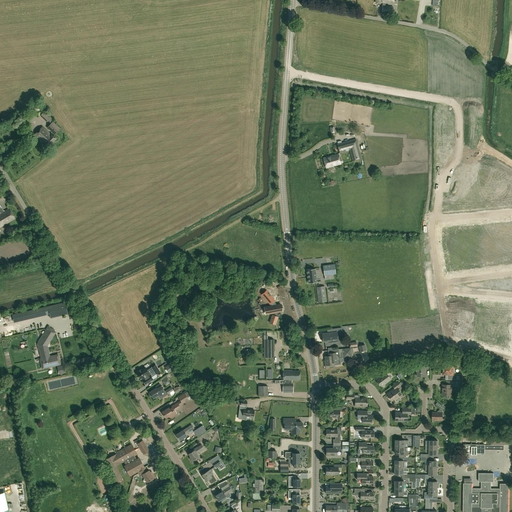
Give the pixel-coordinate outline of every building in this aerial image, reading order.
[(393,3),(393,0),(375,0),(375,2),(382,3),(382,11),(393,11),(393,6),(385,6),(385,3),(393,3)] [(55,134),(58,130),(53,125),(53,124),(54,123),(52,122),(48,127),(55,134)] [(51,135),(42,126),(34,135),(43,143),(42,143),(47,148),(56,139),(51,134),(51,135)] [(358,148),(357,144),(356,139),(350,141),(339,144),(337,145),(339,153),(342,152),(350,149),(353,161),(362,159),(358,147),(358,148)] [(326,168),(341,164),(338,154),(323,158),(326,168)] [(475,194),(472,194),(472,202),(480,202),(480,200),(483,200),(482,189),(475,190),(475,194)] [(454,193),(447,194),(448,203),(448,204),(457,204),(457,201),(458,201),(458,197),(464,196),(463,190),(454,191),(454,193)] [(502,192),(491,193),(492,201),(503,200),(502,192)] [(4,212),(0,205),(0,211),(1,213),(0,213),(0,227),(15,218),(9,208),(4,212)] [(476,226),(474,226),(475,238),(481,237),(481,239),(485,239),(484,230),(480,231),(480,225),(479,224),(476,225),(476,226)] [(487,230),(484,230),(485,239),(489,239),(489,238),(494,237),(494,233),(494,231),(494,229),(494,228),(493,224),(487,225),(487,230)] [(500,224),(493,224),(494,228),(494,229),(494,231),(494,233),(494,237),(500,237),(500,238),(504,238),(503,230),(501,230),(500,224)] [(468,232),(464,232),(465,241),(469,240),(469,238),(475,238),(474,226),(471,226),(471,225),(467,225),(468,226),(467,226),(468,232)] [(445,228),(441,229),(442,236),(446,236),(447,240),(455,239),(453,227),(449,228),(449,227),(445,227),(445,228)] [(449,247),(444,248),(445,255),(450,254),(451,256),(456,255),(456,253),(457,253),(455,240),(448,241),(449,247)] [(511,259),(510,253),(477,257),(478,258),(471,259),(473,269),(508,264),(508,259),(511,259)] [(456,260),(446,262),(447,272),(459,271),(458,264),(457,264),(456,260)] [(324,275),(336,274),(335,264),(323,265),(324,275)] [(319,282),(324,281),(323,268),(316,269),(317,277),(319,277),(319,282)] [(316,269),(306,270),(308,283),(317,282),(316,269)] [(326,302),(325,286),(316,287),(318,303),(326,302)] [(260,295),(269,305),(274,300),(265,290),(260,295)] [(276,305),(274,301),(271,304),(271,305),(268,306),(270,314),(273,313),(273,315),(277,317),(277,312),(283,311),(281,304),(276,305)] [(50,318),(68,314),(65,302),(33,310),(35,316),(49,312),(50,318)] [(475,326),(471,338),(478,339),(479,335),(483,336),(486,325),(481,324),(480,328),(475,326)] [(50,357),(47,345),(56,332),(48,327),(39,342),(38,344),(39,349),(40,349),(42,358),(40,359),(43,368),(60,364),(58,355),(50,357)] [(455,327),(453,334),(457,335),(457,336),(461,337),(461,336),(463,336),(464,333),(467,334),(468,328),(465,327),(464,330),(455,327)] [(323,342),(332,340),(332,342),(338,341),(336,328),(327,329),(327,333),(322,334),(323,342)] [(268,339),(268,335),(264,335),(264,357),(274,357),(274,339),(268,339)] [(352,357),(350,348),(338,349),(327,350),(328,354),(327,354),(328,356),(325,356),(325,360),(324,360),(325,366),(326,367),(332,366),(332,365),(333,364),(333,362),(337,362),(336,361),(341,360),(343,358),(352,357)] [(429,368),(429,361),(423,361),(423,366),(417,366),(416,372),(418,372),(418,376),(425,376),(425,368),(429,368)] [(168,373),(170,372),(175,368),(171,363),(164,367),(168,373)] [(160,372),(156,365),(152,367),(152,368),(148,371),(145,367),(142,370),(142,369),(137,371),(138,372),(137,373),(140,377),(141,378),(140,378),(141,379),(143,378),(144,380),(143,380),(145,384),(153,379),(151,377),(153,376),(153,375),(156,373),(156,374),(160,372)] [(443,365),(443,370),(443,375),(446,375),(448,375),(448,380),(457,380),(457,374),(456,374),(456,372),(455,372),(453,372),(453,368),(453,366),(450,366),(450,365),(443,365)] [(283,380),(291,380),(291,379),(300,379),(300,371),(291,371),(291,370),(283,370),(283,380)] [(390,380),(385,372),(376,379),(381,386),(390,380)] [(292,389),(292,383),(291,380),(283,380),(280,380),(280,383),(283,383),(283,392),(293,392),(292,389)] [(443,384),(443,395),(445,395),(445,397),(446,398),(447,399),(448,399),(449,398),(450,397),(450,395),(451,395),(451,388),(451,387),(458,387),(458,381),(457,381),(455,381),(448,380),(448,385),(446,384),(443,384)] [(399,383),(398,382),(392,386),(394,388),(387,394),(389,397),(389,398),(390,400),(391,400),(392,400),(394,399),(396,401),(398,401),(400,400),(400,398),(399,396),(402,394),(397,388),(402,384),(400,382),(399,383)] [(157,389),(161,387),(160,384),(152,389),(153,390),(149,393),(153,398),(158,395),(160,394),(157,389)] [(268,396),(268,386),(258,386),(258,396),(268,396)] [(170,392),(168,389),(164,391),(161,387),(157,389),(160,394),(158,395),(160,399),(168,394),(167,394),(170,392)] [(177,403),(179,406),(183,404),(182,403),(189,399),(188,398),(192,395),(189,390),(178,397),(181,400),(177,403)] [(367,406),(367,398),(355,398),(355,406),(367,406)] [(181,408),(179,406),(177,403),(169,408),(162,412),(166,418),(169,416),(170,418),(177,414),(176,413),(175,411),(181,408)] [(246,420),(246,416),(254,417),(254,410),(246,409),(247,406),(240,405),(238,419),(246,420)] [(443,410),(445,408),(441,405),(439,408),(440,409),(439,411),(439,412),(432,412),(432,420),(442,420),(442,412),(442,410),(443,410)] [(343,408),(343,407),(335,407),(335,410),(328,410),(328,418),(340,418),(340,412),(343,412),(343,410),(345,410),(345,408),(343,408)] [(411,408),(402,408),(402,412),(395,412),(395,421),(407,421),(407,415),(411,415),(411,414),(415,414),(415,408),(411,408)] [(372,423),(372,415),(367,415),(367,411),(358,411),(357,418),(359,418),(362,418),(362,423),(372,423)] [(302,429),(302,422),(295,422),(295,419),(283,419),(283,422),(285,422),(285,429),(292,429),(292,434),(300,434),(300,429),(302,429)] [(190,431),(194,429),(191,424),(188,427),(183,430),(176,434),(180,440),(187,436),(186,434),(190,431)] [(202,429),(201,427),(199,428),(194,431),(196,434),(198,436),(203,433),(201,431),(202,429)] [(333,443),(340,443),(340,433),(341,433),(341,427),(337,427),(337,430),(326,430),(326,437),(335,437),(335,439),(333,439),(333,443)] [(374,438),(374,431),(364,430),(364,427),(356,427),(356,431),(356,434),(361,434),(361,438),(374,438)] [(143,454),(149,451),(142,441),(137,444),(143,454)] [(373,453),(373,446),(367,446),(367,443),(358,443),(358,449),(357,449),(357,453),(362,454),(362,453),(373,453)] [(204,449),(201,444),(196,447),(191,451),(192,452),(188,454),(191,457),(189,458),(192,463),(196,460),(195,459),(199,457),(198,456),(201,454),(199,452),(197,454),(196,453),(199,452),(204,449)] [(118,454),(103,462),(115,483),(122,479),(123,481),(131,477),(130,475),(122,479),(115,465),(124,461),(126,465),(125,466),(130,474),(137,470),(140,475),(142,473),(147,482),(153,478),(155,477),(153,474),(152,475),(149,470),(146,472),(144,467),(139,458),(137,459),(134,455),(137,454),(132,445),(117,453),(118,454)] [(341,450),(341,446),(333,445),(333,448),(326,448),(326,456),(337,456),(337,450),(341,450)] [(484,450),(484,445),(464,445),(464,453),(472,453),(472,454),(477,454),(477,453),(484,453),(484,450)] [(405,457),(411,458),(411,457),(409,457),(409,454),(408,454),(408,451),(408,447),(404,447),(396,447),(396,454),(402,454),(402,457),(405,457)] [(405,457),(405,461),(395,461),(394,461),(394,464),(394,465),(395,465),(395,467),(405,468),(407,468),(407,461),(412,461),(412,458),(411,458),(405,457)] [(215,468),(221,464),(218,458),(211,462),(215,468)] [(300,463),(300,459),(297,459),(297,458),(291,458),(288,458),(288,461),(288,463),(294,463),(294,468),(297,468),(297,463),(300,463)] [(373,469),(373,462),(365,462),(365,458),(357,458),(357,465),(357,468),(361,468),(373,469)] [(343,467),(343,465),(334,465),(334,468),(326,467),(326,474),(338,475),(338,468),(342,468),(342,467),(343,467)] [(216,480),(214,476),(213,474),(213,473),(211,469),(202,475),(206,481),(209,480),(211,483),(211,484),(217,480),(216,480)] [(478,511),(479,511),(481,511),(480,511),(508,511),(509,484),(500,484),(500,489),(491,489),(491,482),(494,482),(494,473),(479,473),(479,481),(481,481),(481,488),(472,488),(472,483),(463,483),(462,511),(478,511)] [(373,484),(373,477),(369,477),(369,474),(357,474),(357,480),(362,480),(362,484),(373,484)] [(295,479),(295,476),(289,476),(289,487),(293,487),(300,487),(300,479),(295,479)] [(429,488),(437,489),(438,482),(432,482),(432,478),(425,478),(425,485),(429,485),(429,488)] [(263,479),(255,480),(255,493),(253,493),(253,499),(263,499),(263,493),(263,479)] [(227,498),(230,496),(230,495),(229,493),(232,491),(226,481),(219,486),(222,490),(214,495),(218,501),(225,496),(226,497),(227,498)] [(329,486),(326,486),(326,493),(341,494),(341,490),(342,490),(342,484),(329,483),(329,486)] [(430,499),(432,499),(432,496),(437,496),(437,489),(429,488),(429,492),(425,492),(425,499),(426,499),(430,499)] [(9,511),(4,489),(0,489),(0,511),(9,511)] [(373,499),(373,492),(364,492),(364,489),(354,489),(354,495),(361,495),(361,499),(373,499)] [(292,499),(292,504),(300,504),(300,495),(295,495),(296,490),(289,490),(288,499),(292,499)] [(422,510),(421,511),(429,511),(429,504),(430,499),(426,499),(426,511),(422,510)] [(437,499),(432,499),(430,499),(429,504),(429,511),(436,511),(437,511),(433,511),(433,502),(437,502),(437,499)] [(348,509),(348,503),(343,503),(337,503),(337,505),(326,505),(325,511),(336,511),(337,509),(348,509)]
